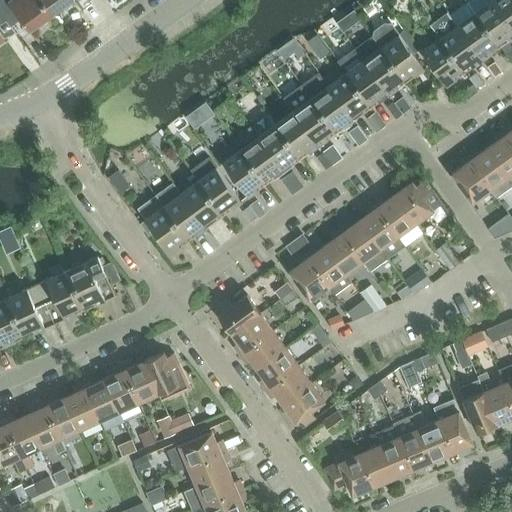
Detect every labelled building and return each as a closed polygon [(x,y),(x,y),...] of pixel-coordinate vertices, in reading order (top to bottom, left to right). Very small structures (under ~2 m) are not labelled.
[(7,0),(0,0),(0,11),(6,20),(11,26),(21,19),(30,30),(51,14),(40,0),(10,0),(9,2),(7,0)] [(40,0),(51,14),(71,0),(40,0)] [(468,0),(450,13),(470,39),(483,58),(493,51),(492,50),(492,51),(490,48),(498,42),(487,27),(477,12),(468,0)] [(468,0),(477,12),(487,27),(498,42),(507,36),(509,39),(508,39),(509,40),(511,37),(511,24),(505,14),(494,0),(468,0)] [(511,0),(494,0),(505,14),(511,24),(511,0)] [(431,22),(442,37),(463,67),(466,71),(483,58),(450,13),(448,9),(431,22)] [(373,29),(371,35),(373,37),(375,36),(382,46),(404,77),(413,71),(415,73),(414,74),(415,75),(425,67),(401,33),(392,21),(384,21),(373,29)] [(317,33),(308,40),(314,49),(324,42),(319,35),(317,33)] [(371,35),(356,47),(387,90),(389,93),(399,86),(397,82),(404,77),(382,46),(375,36),(373,37),(371,35)] [(442,37),(423,50),(434,65),(445,80),(463,67),(452,52),(442,37)] [(277,49),(277,50),(284,59),(294,51),(298,58),(304,53),(293,38),(290,40),(277,49)] [(338,59),(347,72),(369,102),(387,90),(356,47),(338,59)] [(495,62),(489,66),(496,76),(502,71),(495,62)] [(319,70),(301,83),(302,84),(312,98),(334,128),(342,122),(345,126),(354,119),(352,115),(330,85),(319,70)] [(347,72),(330,85),(352,115),(369,102),(347,72)] [(476,73),(469,78),(477,88),(483,82),(476,73)] [(302,84),(284,97),(294,110),(319,144),(329,137),(328,136),(328,137),(326,134),(334,128),(312,98),(302,84)] [(472,84),(462,91),(467,98),(477,90),(472,84)] [(403,96),(396,102),(403,111),(410,106),(403,96)] [(394,101),(387,106),(395,118),(402,113),(394,101)] [(219,109),(215,112),(219,118),(223,115),(219,109)] [(294,110),(277,123),(299,153),(307,147),(309,150),(309,151),(319,144),(294,110)] [(268,111),(251,124),(259,136),(281,166),(299,153),(277,123),(268,111)] [(374,112),(366,118),(376,130),(384,125),(374,112)] [(511,126),(509,123),(502,128),(511,141),(511,126)] [(251,124),(233,137),(242,149),(264,179),(272,173),(274,176),(274,177),(284,170),(281,166),(259,136),(251,124)] [(357,125),(348,131),(357,144),(366,138),(357,125)] [(501,137),(489,146),(510,175),(511,173),(511,141),(502,128),(497,132),(501,137)] [(332,144),(323,150),(324,151),(333,163),(333,164),(342,157),(332,144)] [(475,149),(467,154),(492,188),(498,196),(511,185),(511,178),(510,175),(489,146),(478,154),(475,149)] [(242,149),(223,162),(245,192),(264,179),(242,149)] [(324,151),(317,156),(325,168),(333,163),(324,151)] [(209,154),(191,168),(199,180),(221,210),(239,197),(218,166),(209,154)] [(492,188),(467,154),(461,158),(465,164),(453,172),(474,201),(492,188)] [(118,169),(107,177),(120,195),(131,187),(118,169)] [(292,171),(287,174),(297,188),(302,185),(292,171)] [(287,174),(281,179),(291,192),(297,188),(287,174)] [(413,180),(395,193),(416,221),(432,210),(439,220),(451,211),(426,177),(417,184),(413,180)] [(199,180),(182,192),(206,226),(216,219),(215,218),(214,219),(212,216),(221,210),(199,180)] [(57,192),(53,200),(61,203),(65,195),(57,192)] [(182,192),(164,205),(186,235),(194,230),(196,233),(206,226),(182,192)] [(156,193),(137,207),(146,218),(170,252),(180,245),(178,241),(186,235),(164,205),(156,193)] [(381,196),(374,201),(399,234),(405,243),(420,232),(414,223),(416,221),(395,193),(385,201),(381,196)] [(257,200),(248,206),(255,216),(257,219),(266,213),(257,200)] [(372,210),(360,219),(388,256),(405,243),(399,234),(374,201),(369,205),(372,210)] [(248,206),(242,211),(249,221),(255,216),(248,206)] [(511,216),(509,212),(487,228),(489,230),(494,237),(509,231),(511,229),(511,216)] [(339,226),(364,260),(370,269),(388,256),(360,219),(349,227),(345,222),(339,226)] [(338,235),(325,244),(347,273),(364,260),(339,226),(334,230),(338,235)] [(301,235),(295,240),(304,252),(310,248),(301,235)] [(295,240),(288,245),(297,257),(299,256),(304,252),(295,240)] [(435,249),(449,269),(459,261),(445,242),(435,249)] [(304,252),(329,286),(335,293),(352,280),(347,273),(325,244),(314,253),(310,248),(304,252)] [(329,286),(304,252),(299,256),(303,261),(290,271),(311,300),(329,286)] [(70,268),(68,269),(86,308),(117,293),(112,282),(121,278),(113,260),(103,264),(99,255),(82,262),(78,261),(71,264),(70,268)] [(421,267),(404,280),(407,284),(412,291),(413,293),(431,281),(421,267)] [(68,269),(38,283),(55,322),(86,308),(68,269)] [(286,280),(274,290),(280,298),(292,288),(286,280)] [(38,283),(7,297),(25,336),(55,322),(38,283)] [(360,291),(374,310),(386,304),(370,283),(360,291)] [(407,284),(396,291),(401,298),(412,291),(407,284)] [(284,305),(298,295),(292,288),(280,298),(279,298),(284,305)] [(220,314),(233,332),(262,311),(249,293),(235,303),(230,297),(219,305),(224,311),(220,314)] [(7,297),(0,300),(0,347),(25,336),(7,297)] [(350,309),(348,311),(354,319),(357,318),(350,309)] [(238,349),(241,353),(275,328),(262,311),(233,332),(243,345),(238,349)] [(339,314),(327,319),(332,329),(344,324),(339,314)] [(511,316),(503,320),(503,321),(508,334),(511,332),(511,316)] [(508,334),(507,330),(503,321),(503,320),(485,328),(491,341),(508,334)] [(318,323),(310,329),(322,346),(331,340),(326,334),(318,323)] [(252,358),(259,367),(288,346),(275,328),(241,353),(247,361),(252,358)] [(481,331),(463,338),(467,347),(473,344),(476,351),(488,346),(481,331)] [(467,347),(463,338),(454,342),(459,350),(467,347)] [(262,382),(267,389),(301,364),(288,346),(259,367),(267,379),(262,382)] [(167,349),(146,359),(160,391),(170,386),(173,394),(192,385),(181,362),(176,350),(169,354),(167,349)] [(419,356),(412,359),(417,371),(424,368),(419,356)] [(130,358),(123,361),(141,400),(160,391),(146,359),(133,364),(130,358)] [(399,365),(408,385),(421,379),(417,371),(412,359),(399,365)] [(119,370),(106,376),(121,409),(141,400),(123,361),(117,364),(119,370)] [(276,392),(285,403),(314,381),(301,364),(267,389),(272,395),(276,392)] [(480,378),(485,390),(500,424),(511,418),(511,397),(505,382),(494,387),(487,370),(478,374),(480,378)] [(351,375),(350,385),(353,389),(362,383),(354,373),(351,375)] [(90,377),(83,380),(100,418),(121,409),(106,376),(93,382),(90,377)] [(475,395),(465,399),(479,433),(500,424),(485,390),(480,378),(470,383),(475,395)] [(78,389),(66,394),(81,427),(100,418),(83,380),(76,383),(78,389)] [(380,380),(376,384),(383,393),(387,390),(380,380)] [(314,381),(285,403),(298,421),(302,417),(307,423),(317,416),(312,410),(327,399),(314,381)] [(383,393),(376,384),(369,389),(376,398),(383,393)] [(51,394),(45,397),(62,435),(81,427),(66,394),(54,400),(51,394)] [(40,406),(27,411),(43,446),(53,442),(57,452),(67,447),(62,435),(45,397),(38,400),(40,406)] [(451,414),(440,419),(454,451),(475,443),(457,400),(446,404),(451,414)] [(350,403),(340,409),(344,415),(354,408),(350,403)] [(12,412),(5,416),(28,466),(34,464),(29,452),(43,446),(27,411),(14,417),(12,412)] [(322,422),(331,435),(347,423),(339,411),(322,422)] [(188,412),(171,419),(176,432),(194,425),(188,412)] [(426,425),(421,412),(415,415),(434,460),(454,451),(440,419),(426,425)] [(176,432),(171,419),(169,414),(156,419),(164,437),(176,432)] [(415,415),(395,423),(414,468),(434,460),(415,415)] [(28,466),(5,416),(0,417),(0,423),(0,424),(0,459),(1,462),(13,457),(19,471),(28,466)] [(375,431),(380,444),(394,476),(414,468),(395,423),(375,431)] [(151,431),(142,435),(147,446),(156,442),(151,431)] [(167,451),(177,471),(189,466),(228,449),(224,442),(219,444),(213,431),(167,451)] [(132,438),(118,444),(122,455),(136,449),(132,438)] [(380,444),(360,452),(374,485),(394,476),(380,444)] [(189,466),(197,486),(231,471),(225,459),(231,456),(228,449),(189,466)] [(374,485),(360,452),(326,466),(335,488),(349,483),(353,493),(374,485)] [(146,454),(132,460),(136,470),(150,464),(146,454)] [(89,458),(79,463),(82,470),(92,465),(89,458)] [(64,467),(52,473),(58,485),(70,479),(64,467)] [(183,492),(192,511),(245,489),(241,481),(236,484),(231,471),(197,486),(183,492)] [(50,475),(35,482),(40,493),(55,486),(50,475)] [(21,485),(6,491),(12,505),(28,499),(21,485)] [(162,485),(146,492),(152,504),(162,500),(167,498),(162,485)] [(192,511),(246,511),(248,511),(242,498),(247,495),(245,489),(192,511)]
